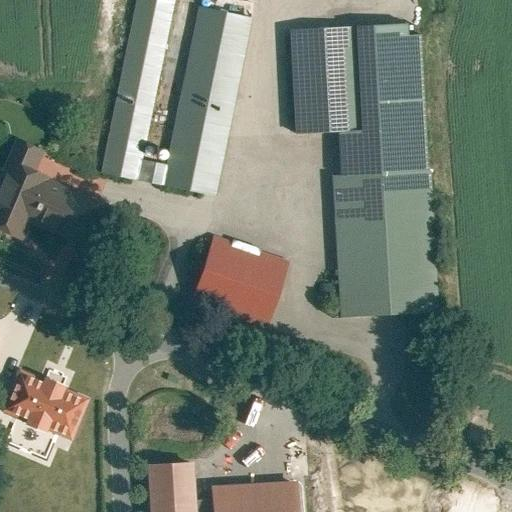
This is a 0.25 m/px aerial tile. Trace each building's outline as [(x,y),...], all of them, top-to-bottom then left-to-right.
[(158,0),(119,0),(81,182),(119,190),(123,172),(158,0)] [(234,11),(182,0),(146,177),(178,184),(197,188),(234,11)] [(402,17),(276,25),(283,125),(309,123),(322,315),(422,308),(402,17)] [(26,146),(3,138),(0,146),(0,238),(6,240),(16,216),(61,233),(76,193),(16,170),(26,146)] [(123,172),(119,190),(175,202),(178,184),(146,177),(123,172)] [(272,254),(196,228),(172,297),(248,323),(272,254)] [(88,398),(18,368),(0,409),(0,413),(69,443),(88,398)] [(297,511),(296,485),(211,490),(212,502),(194,504),(192,467),(145,470),(147,511),(297,511)]
